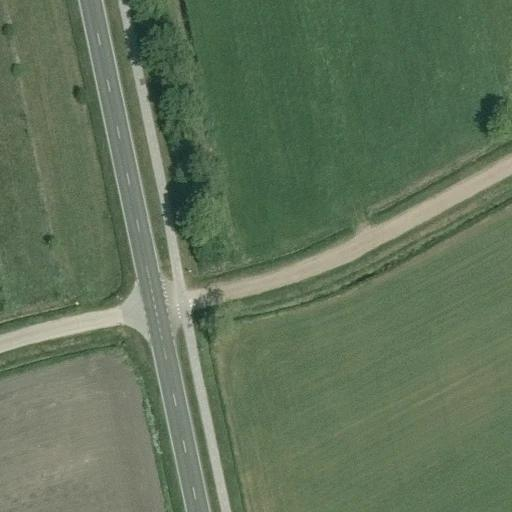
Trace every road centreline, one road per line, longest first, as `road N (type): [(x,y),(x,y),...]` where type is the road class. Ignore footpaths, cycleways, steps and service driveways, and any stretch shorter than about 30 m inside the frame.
road 1 (track): [(183,304),(337,260),(511,167)]
road 2 (tertiary): [(155,309),(90,0)]
road 3 (tertiary): [(197,511),(155,309)]
road 4 (unclassified): [(0,347),(155,309)]
